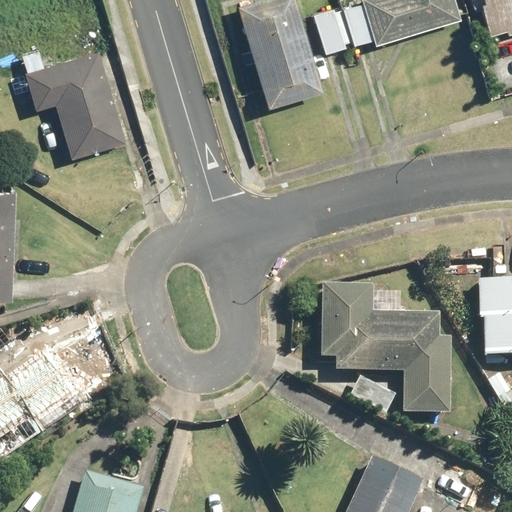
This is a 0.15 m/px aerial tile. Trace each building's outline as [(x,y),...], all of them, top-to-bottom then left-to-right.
[(273,0),(236,11),(264,109),(315,95),(288,0),(273,0)] [(383,0),(312,21),(323,59),(454,22),(447,0),(383,0)] [(511,0),(480,0),(490,38),(511,32),(511,0)] [(134,50),(145,90),(169,83),(184,136),(238,120),(212,28),(134,50)] [(61,161),(121,145),(94,45),(34,62),(61,161)] [(0,194),(0,302),(6,302),(10,195),(0,194)] [(511,282),(474,285),(479,356),(511,353),(511,282)] [(433,342),(434,317),(365,315),(364,289),(313,290),(314,356),(329,355),(329,374),(399,376),(399,418),(443,418),(442,341),(433,342)] [(0,448),(68,403),(40,362),(22,332),(0,345),(0,448)] [(210,368),(206,354),(174,364),(179,378),(210,368)] [(392,397),(353,378),(343,398),(382,417),(392,397)] [(370,461),(347,511),(405,511),(418,483),(370,461)] [(72,511),(132,511),(138,493),(83,477),(72,511)]
